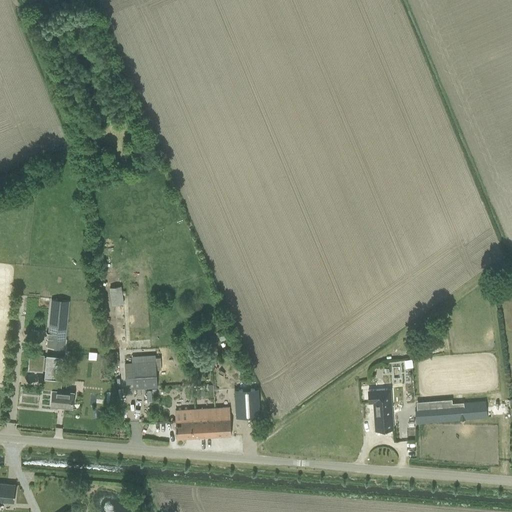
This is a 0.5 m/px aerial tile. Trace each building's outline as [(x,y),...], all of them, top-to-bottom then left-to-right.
[(110,288),(113,305),(124,303),(121,286),(110,288)] [(47,348),(64,349),(69,300),(52,299),(47,348)] [(183,348),(192,368),(205,362),(197,342),(183,348)] [(44,378),(53,379),(51,406),(73,408),(74,391),(61,390),(62,373),(55,372),(56,364),(63,365),(64,356),(46,355),(46,357),(44,356),(44,354),(29,353),(28,370),(43,372),(43,369),(45,370),(44,378)] [(156,361),(132,362),(133,382),(133,388),(157,386),(156,361)] [(259,388),(234,389),(236,418),(260,416),(259,388)] [(383,429),(383,430),(387,430),(387,429),(393,428),(390,388),(368,390),(369,404),(373,403),(375,430),(383,429)] [(417,407),(415,407),(415,412),(416,422),(487,416),(486,401),(464,403),(450,404),(450,401),(429,403),(429,406),(417,407)] [(188,419),(176,420),(176,428),(177,438),(216,435),(231,435),(230,406),(214,407),(188,409),(188,419)] [(0,500),(14,502),(15,484),(0,483),(0,500)]
